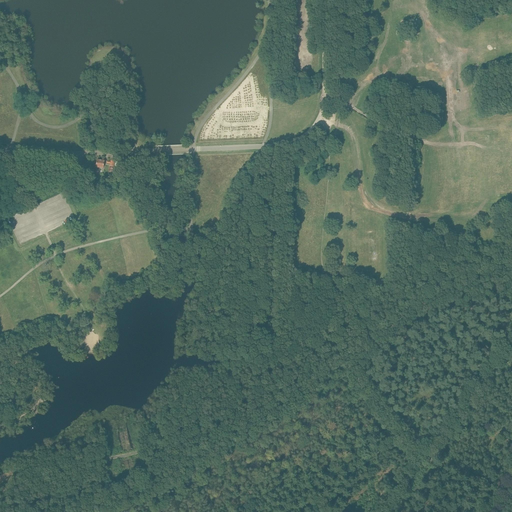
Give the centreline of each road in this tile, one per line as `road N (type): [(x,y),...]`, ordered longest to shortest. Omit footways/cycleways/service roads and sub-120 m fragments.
road 1 (unclassified): [(154,150),(286,144),(310,130),(324,98),(324,0)]
road 2 (track): [(341,359),(402,443),(480,479),(495,497)]
road 3 (unclassified): [(154,150),(0,147)]
road 4 (track): [(495,497),(503,432),(488,421),(447,429)]
